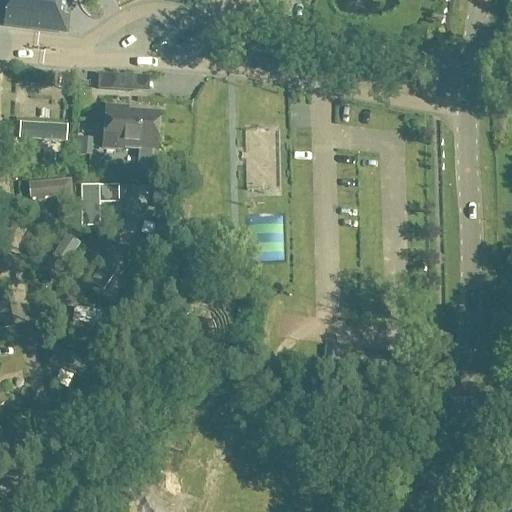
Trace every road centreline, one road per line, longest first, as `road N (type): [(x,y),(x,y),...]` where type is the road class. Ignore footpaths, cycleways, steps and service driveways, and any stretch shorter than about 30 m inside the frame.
road 1 (tertiary): [(455,414),(471,289),(465,91),(480,0)]
road 2 (unknown): [(26,511),(30,389),(1,272)]
